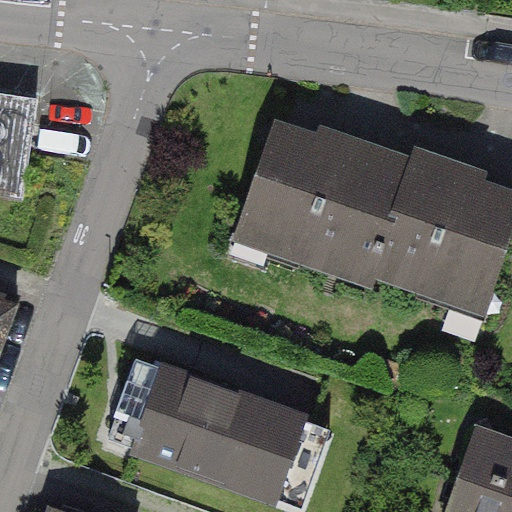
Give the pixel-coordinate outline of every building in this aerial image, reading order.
[(0,192),(25,197),(39,102),(0,96),(0,192)] [(511,208),(511,177),(275,100),(233,229),(479,309),(511,208)] [(0,343),(13,309),(0,304),(0,343)] [(291,511),(331,403),(110,323),(69,437),(277,511),(291,511)] [(511,511),(511,442),(468,428),(439,511),(511,511)] [(68,511),(45,503),(41,511),(68,511)]
